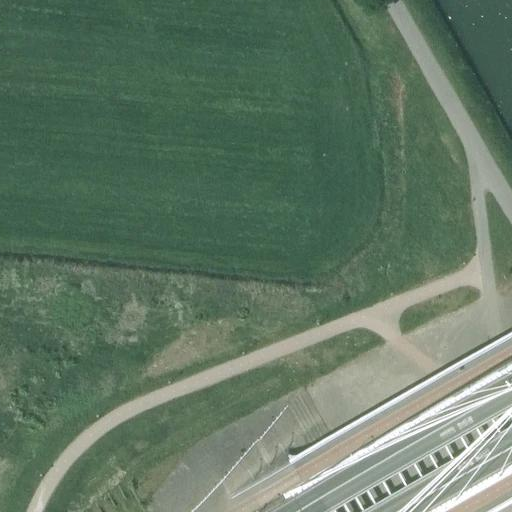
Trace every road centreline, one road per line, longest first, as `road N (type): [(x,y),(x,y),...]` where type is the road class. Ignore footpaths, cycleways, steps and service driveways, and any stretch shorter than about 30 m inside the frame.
road 1 (unclassified): [(473,147),(502,409),(511,431)]
road 2 (tertiary): [(511,391),(299,511)]
road 3 (unclassified): [(473,147),(389,0)]
road 4 (tertiary): [(405,511),(511,451)]
